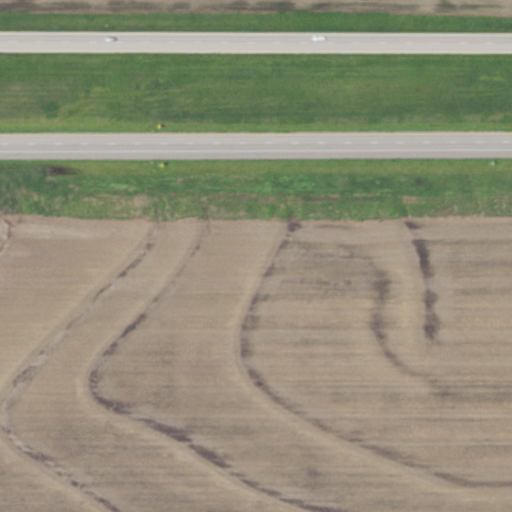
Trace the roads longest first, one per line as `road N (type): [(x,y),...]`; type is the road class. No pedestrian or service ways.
road 1 (trunk): [(511,44),(0,42)]
road 2 (trunk): [(0,143),(511,141)]
